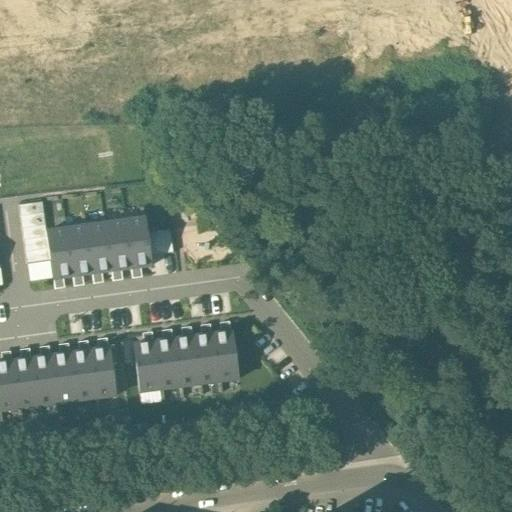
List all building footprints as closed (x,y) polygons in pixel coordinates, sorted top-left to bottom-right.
[(20,217),(43,214),(42,203),(19,207),(19,212),(20,217)] [(21,223),(22,229),(45,226),(43,214),(20,217),(21,223)] [(144,220),(124,223),(131,270),(138,269),(150,267),(148,255),(146,235),(144,220)] [(105,225),(112,272),(120,271),(131,270),(124,223),(105,225)] [(105,225),(85,228),(92,275),(100,274),(112,272),(105,225)] [(23,241),(47,238),(46,233),(45,226),(22,229),(22,234),(23,241)] [(66,231),(73,278),(81,276),(92,275),(85,228),(66,231)] [(73,278),(66,231),(46,233),(47,238),(48,250),(50,261),(52,280),(62,279),(73,278)] [(170,231),(158,233),(161,254),(166,253),(173,252),(170,231)] [(161,254),(158,233),(146,235),(148,255),(156,254),(161,254)] [(24,246),(25,253),(48,250),(47,238),(23,241),(24,246)] [(50,261),(48,250),(25,253),(26,258),(26,264),(50,261)] [(223,334),(211,336),(217,382),(237,379),(231,333),(223,334)] [(192,339),(198,385),(217,382),(211,336),(204,337),(192,339)] [(184,340),(173,341),(179,387),(198,385),(192,339),(184,340)] [(153,344),(159,390),(179,387),(173,341),(164,342),(153,344)] [(159,390),(153,344),(146,345),(133,346),(139,392),(159,390)] [(89,352),(95,399),(115,397),(109,349),(100,350),(89,352)] [(81,353),(70,354),(76,402),(95,399),(89,352),(81,353)] [(50,357),(56,405),(76,402),(70,354),(61,355),(50,357)] [(42,358),(31,359),(37,407),(56,405),(50,357),(42,358)] [(11,362),(18,410),(37,407),(31,359),(22,361),(11,362)] [(0,412),(18,410),(11,362),(3,363),(0,363),(0,412)]
